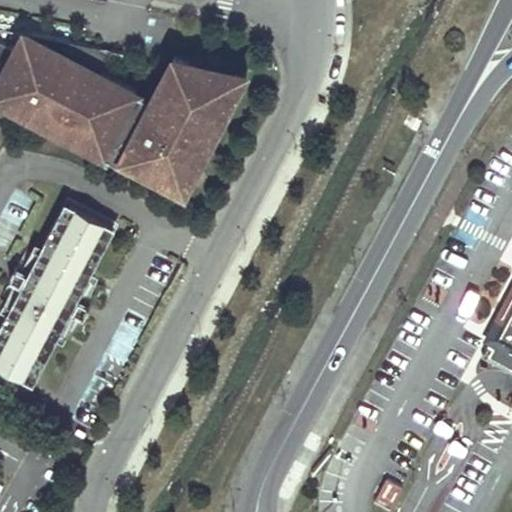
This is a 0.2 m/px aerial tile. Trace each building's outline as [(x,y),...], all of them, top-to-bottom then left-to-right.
[(0,38),(0,119),(9,101),(123,152),(152,167),(159,155),(193,173),(237,87),(248,68),(206,59),(201,68),(175,55),(154,96),(127,82),(102,70),(110,53),(102,46),(26,31),(17,48),(0,38)] [(6,215),(20,225),(35,204),(21,194),(6,215)] [(119,217),(76,194),(72,201),(115,224),(119,217)] [(115,224),(72,201),(0,332),(0,361),(31,377),(115,224)] [(0,232),(0,250),(7,253),(12,236),(0,232)] [(484,356),(483,360),(511,375),(511,379),(511,290),(487,337),(492,341),(491,344),(488,343),(482,354),(484,356)] [(0,368),(28,384),(31,377),(0,361),(0,368)] [(384,480),(373,501),(388,509),(399,488),(384,480)]
